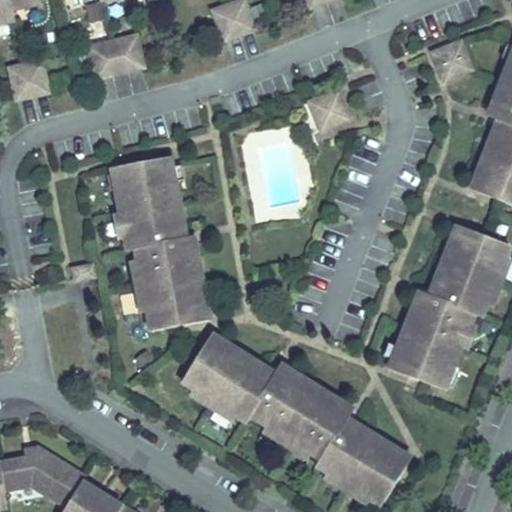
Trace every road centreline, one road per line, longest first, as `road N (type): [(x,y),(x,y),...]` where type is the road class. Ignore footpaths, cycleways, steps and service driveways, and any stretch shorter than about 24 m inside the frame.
road 1 (residential): [(32,387),(35,348),(6,195),(13,156),(26,141),(241,74),(368,24)]
road 2 (residential): [(325,323),(399,122),(368,24)]
road 3 (residential): [(236,511),(32,387)]
